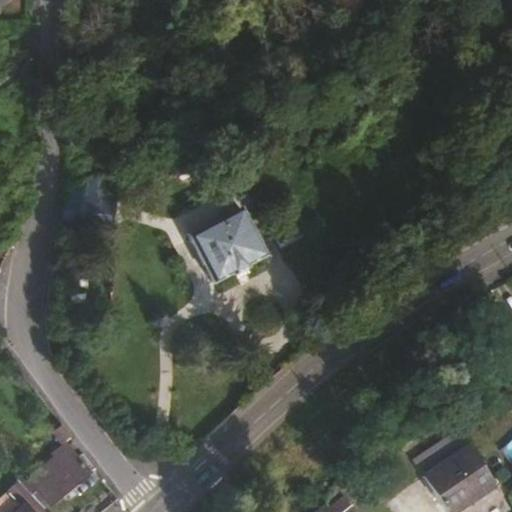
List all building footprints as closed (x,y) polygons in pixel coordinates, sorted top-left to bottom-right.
[(24,26),(0,25),(0,52),(24,54),(24,26)] [(69,225),(108,228),(110,203),(70,200),(69,225)] [(263,259),(240,214),(189,240),(212,285),(263,259)] [(424,480),(441,500),(482,465),(483,464),(467,445),(424,480)] [(41,494),(51,506),(88,473),(78,462),(41,494)] [(482,465),(441,500),(450,511),(463,511),(498,484),(482,465)] [(48,511),(21,484),(0,501),(0,511),(48,511)] [(330,511),(324,503),(313,511),(330,511)]
